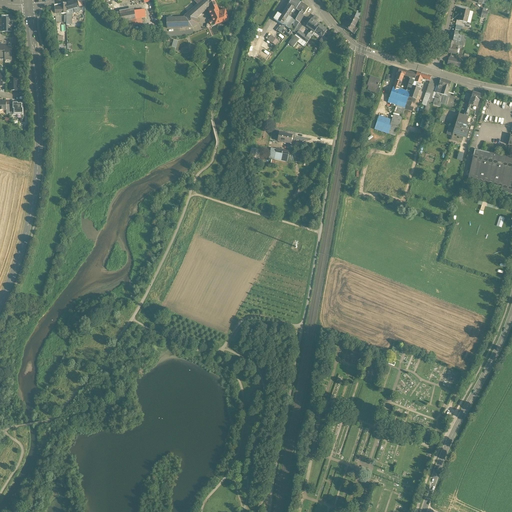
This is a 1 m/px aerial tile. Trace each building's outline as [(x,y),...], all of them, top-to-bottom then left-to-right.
[(301,3),(295,0),(291,0),(286,9),(285,9),(291,13),(294,8),(296,10),(301,3)] [(77,1),(66,4),(66,11),(69,10),(78,8),(77,1)] [(214,1),(209,4),(207,6),(208,10),(213,20),(215,25),(229,20),(225,10),(219,12),(214,1)] [(199,6),(185,18),(191,27),(197,24),(193,18),(207,6),(204,2),(199,6)] [(299,13),(295,21),(299,24),(299,23),(304,15),(308,8),(301,3),(296,10),(299,12),(299,13)] [(291,13),(285,9),(281,18),(276,15),(273,19),(282,25),(283,25),(288,17),(291,13)] [(144,10),(134,11),(135,19),(145,18),(144,10)] [(469,12),(461,10),(458,21),(463,22),(466,23),(469,12)] [(131,20),(135,19),(134,11),(119,14),(121,22),(126,21),(131,20)] [(355,18),(351,16),(348,23),(355,27),(358,20),(355,18)] [(295,21),(288,17),(283,25),(293,32),(299,24),(295,21)] [(185,18),(166,19),(167,29),(182,28),(187,28),(191,27),(185,18)] [(11,32),(11,19),(1,19),(1,20),(1,26),(2,32),(11,32)] [(312,19),(311,19),(306,27),(311,31),(314,33),(315,32),(320,25),(315,22),(312,19)] [(299,24),(293,32),(296,34),(299,31),(303,26),(299,23),(299,24)] [(355,27),(348,23),(345,28),(354,35),(357,30),(354,28),(355,27)] [(327,30),(320,25),(315,32),(318,35),(318,34),(321,36),(322,37),(323,36),(327,30)] [(309,33),(306,37),(309,40),(314,33),(311,31),(310,33),(309,33)] [(455,32),(455,33),(451,33),(449,41),(454,42),(456,42),(458,33),(455,32)] [(306,37),(303,35),(301,39),(307,44),(309,40),(306,37)] [(275,39),(271,36),(267,40),(272,44),(272,43),(275,39)] [(295,36),(289,44),(293,47),(299,39),(295,36)] [(454,42),(449,41),(448,47),(449,47),(448,52),(456,54),(458,46),(453,45),(454,42)] [(405,76),(406,72),(399,69),(395,80),(401,82),(404,76),(405,76)] [(415,79),(414,82),(416,83),(421,84),(423,80),(429,82),(431,77),(417,73),(415,79)] [(379,80),(370,77),(368,82),(370,82),(367,90),(375,92),(376,92),(377,88),(378,86),(378,84),(379,80)] [(438,79),(434,78),(432,83),(429,82),(426,93),(430,95),(427,101),(426,106),(424,112),(427,112),(438,79)] [(401,82),(395,80),(393,87),(399,89),(401,82)] [(451,83),(441,80),(439,86),(435,98),(437,99),(436,101),(440,103),(441,100),(442,100),(445,101),(448,93),(451,83)] [(457,85),(451,83),(448,93),(453,95),(457,85)] [(415,87),(412,86),(410,93),(408,98),(415,100),(419,88),(415,87)] [(399,89),(393,87),(389,99),(406,104),(408,98),(410,93),(399,89)] [(481,95),(472,92),(469,105),(477,108),(481,95)] [(426,93),(421,105),(426,106),(427,101),(430,95),(426,93)] [(406,104),(389,99),(387,103),(396,106),(393,115),(401,118),(406,104)] [(23,115),(23,103),(16,103),(16,104),(13,104),(13,107),(13,115),(23,115)] [(477,108),(469,105),(465,117),(473,119),(477,108)] [(394,140),(401,118),(393,115),(392,120),(378,116),(373,131),(384,134),(383,136),(394,140)] [(465,117),(458,115),(453,134),(463,137),(467,138),(473,119),(465,117)] [(292,135),(279,133),(277,141),(290,144),(292,135)] [(463,137),(453,134),(451,140),(461,143),(463,137)] [(260,151),(251,149),(249,159),(259,160),(260,151)] [(511,158),(474,150),(468,180),(502,187),(501,192),(511,194),(511,158)] [(288,156),(275,153),(274,160),(287,162),(288,156)]
